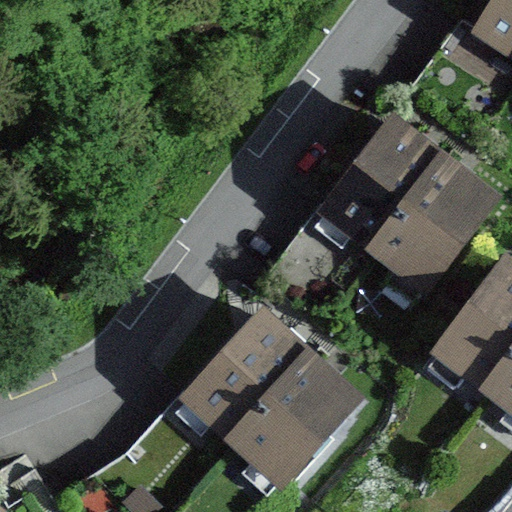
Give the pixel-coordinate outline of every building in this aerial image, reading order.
[(511,0),(500,0),(480,34),(511,53),(511,0)] [(392,123),(325,216),(374,251),(441,158),(392,123)] [(495,196),(441,158),(374,251),(428,289),(495,196)] [(511,267),(508,265),(441,358),(490,392),(511,362),(511,267)] [(253,326),(186,418),(235,453),(302,360),(253,326)] [(356,399),(302,360),(235,453),(289,492),(356,399)] [(511,362),(490,392),(511,407),(511,362)]
